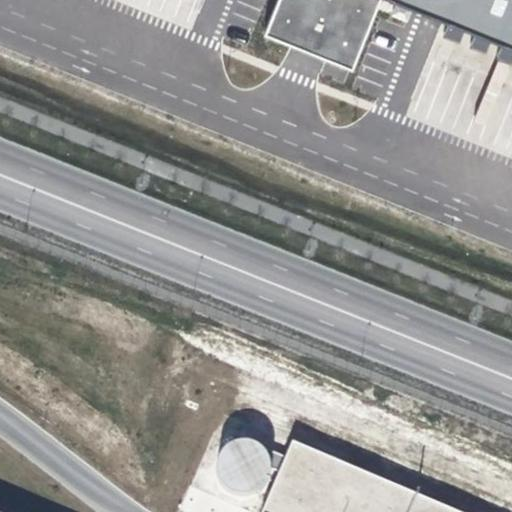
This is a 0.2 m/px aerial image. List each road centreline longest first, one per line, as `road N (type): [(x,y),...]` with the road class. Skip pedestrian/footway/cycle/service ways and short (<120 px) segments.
road 1 (unclassified): [(0,187),(511,394)]
road 2 (unclassified): [(511,353),(0,150)]
road 3 (unclassified): [(125,511),(0,416)]
